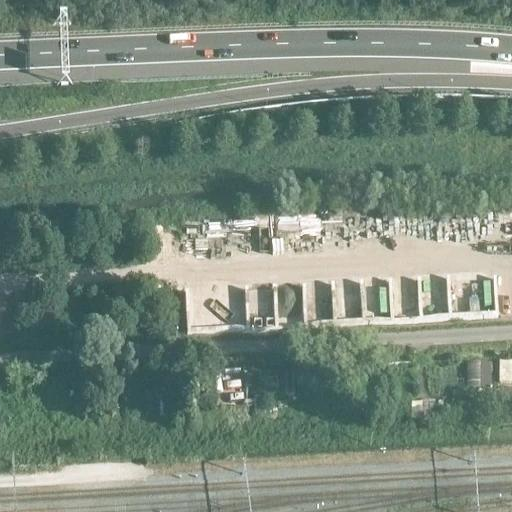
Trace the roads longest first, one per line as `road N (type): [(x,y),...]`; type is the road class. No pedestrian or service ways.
road 1 (residential): [(511,331),(0,360)]
road 2 (motorway): [(0,55),(336,41),(511,49)]
